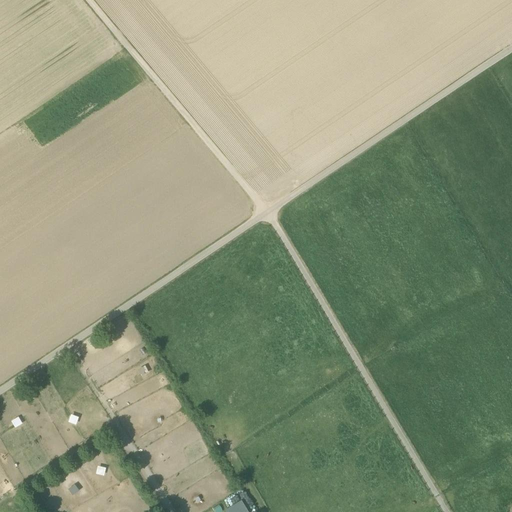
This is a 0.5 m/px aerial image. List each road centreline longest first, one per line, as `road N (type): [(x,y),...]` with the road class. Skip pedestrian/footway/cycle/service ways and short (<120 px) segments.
road 1 (track): [(89,0),(267,212),(444,511)]
road 2 (track): [(511,48),(0,392)]
